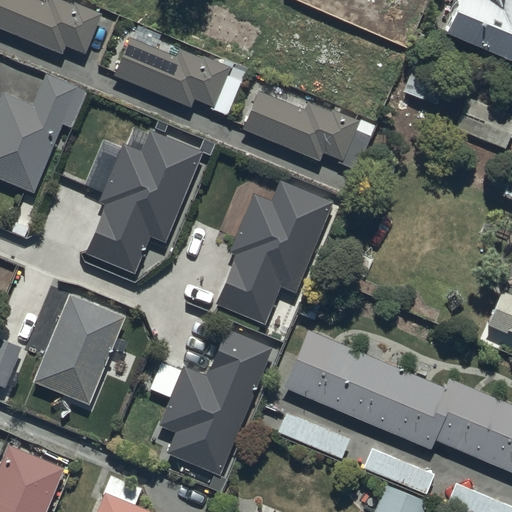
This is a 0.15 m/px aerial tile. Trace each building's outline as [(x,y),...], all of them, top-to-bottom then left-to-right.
[(31,0),(0,0),(0,31),(60,56),(63,48),(81,55),(98,15),(71,4),(70,7),(54,0),(46,0),(45,5),(31,0)] [(476,0),(457,0),(441,38),(511,68),(511,0),(484,0),(483,3),(476,0)] [(207,7),(195,37),(250,60),(262,30),(207,7)] [(127,40),(111,78),(189,110),(193,102),(211,110),(227,71),(199,59),(198,60),(177,51),(173,59),(127,40)] [(445,78),(412,66),(401,96),(434,108),(445,78)] [(1,97),(0,99),(0,182),(32,196),(61,127),(70,131),(86,93),(43,75),(29,109),(1,97)] [(257,94),(241,132),(318,165),(321,157),(336,163),(336,165),(352,172),(366,140),(353,135),(357,125),(307,103),(302,113),(257,94)] [(511,109),(468,94),(454,132),(505,150),(511,130),(511,109)] [(511,298),(499,293),(485,328),(511,338),(511,298)] [(68,298),(31,385),(85,408),(123,322),(68,298)] [(307,333),(282,390),(429,452),(433,444),(511,477),(511,407),(446,380),(442,390),(307,333)] [(285,415),(276,435),(340,461),(348,441),(285,415)] [(115,421),(107,443),(159,463),(168,441),(115,421)] [(177,445),(168,470),(192,479),(202,455),(177,445)] [(5,447),(0,459),(0,511),(45,511),(63,470),(5,447)] [(370,449),(361,469),(424,497),(433,477),(370,449)] [(111,477),(96,511),(144,511),(135,508),(142,491),(111,477)] [(422,511),(426,503),(384,485),(373,511),(422,511)] [(511,511),(511,508),(454,486),(446,507),(459,511),(511,511)]
